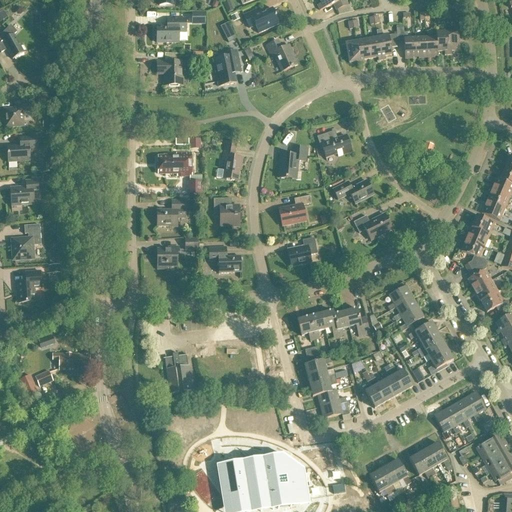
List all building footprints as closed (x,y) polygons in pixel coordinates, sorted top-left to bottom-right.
[(318,0),(321,4),(317,6),(320,11),(334,5),(336,11),(348,6),(345,0),(318,0)] [(229,1),(223,4),(227,14),(233,11),(229,1)] [(259,35),(279,25),(272,9),(261,15),(259,9),(243,16),(249,29),(255,27),(259,35)] [(200,13),(192,13),(192,20),(199,20),(199,23),(205,23),(205,15),(200,15),(200,13)] [(237,14),(231,17),(234,23),(239,20),(237,14)] [(166,28),(156,28),(156,45),(179,45),(178,34),(185,34),(185,20),(166,20),(166,28)] [(232,22),(224,26),(232,42),(240,38),(232,22)] [(20,46),(14,36),(17,33),(10,27),(3,34),(0,35),(0,52),(1,54),(7,50),(13,61),(27,53),(22,45),(20,46)] [(415,39),(408,39),(407,34),(404,34),(403,27),(396,27),(397,40),(404,40),(405,60),(413,59),(413,58),(416,58),(415,39)] [(377,39),(382,61),(385,61),(385,58),(392,56),(391,49),(397,48),(396,36),(388,37),(383,38),(382,31),(376,32),(377,39)] [(458,32),(447,33),(448,55),(452,55),(452,52),(459,52),(458,32)] [(444,56),(448,55),(447,33),(436,33),(436,38),(437,38),(437,53),(444,53),(444,56)] [(419,59),(427,58),(426,38),(415,39),(416,58),(419,57),(419,59)] [(426,38),(427,58),(435,58),(435,57),(438,57),(437,53),(437,38),(436,38),(426,38)] [(377,39),(367,41),(371,60),(377,59),(378,62),(382,61),(377,39)] [(282,74),(298,67),(291,53),(292,53),(289,47),(282,50),(278,41),(266,47),(272,60),(275,58),(282,74)] [(367,41),(356,43),(361,65),(364,64),(364,62),(371,60),(367,41)] [(357,66),(361,65),(356,43),(345,45),(349,64),(356,63),(357,66)] [(248,47),(243,50),(247,58),(252,55),(248,47)] [(234,75),(241,74),(237,52),(226,54),(226,58),(215,61),(217,68),(215,69),(219,88),(236,85),(234,75)] [(163,55),(163,62),(156,62),(156,72),(158,72),(158,76),(164,76),(164,81),(163,81),(163,85),(164,85),(164,87),(181,87),(182,78),(184,78),(184,67),(182,67),(182,64),(177,64),(177,55),(163,55)] [(205,68),(206,57),(191,56),(190,67),(205,68)] [(47,96),(39,96),(40,104),(47,103),(48,103),(47,95),(47,96)] [(22,110),(28,109),(28,102),(14,103),(14,110),(4,111),(6,129),(23,127),(22,110)] [(351,153),(346,136),(335,140),(332,133),(318,138),(325,160),(337,156),(338,158),(351,153)] [(29,152),(37,151),(36,138),(19,139),(20,147),(7,148),(8,164),(30,162),(29,152)] [(190,141),(190,150),(200,150),(200,140),(190,141)] [(243,159),(234,158),(237,144),(224,143),(221,161),(225,162),(224,172),(217,171),(216,179),(222,180),(238,183),(241,168),(242,168),(243,159)] [(429,156),(432,146),(426,144),(422,154),(429,156)] [(306,163),(307,150),(293,148),(292,156),(280,155),(278,179),(296,181),(298,162),(306,163)] [(177,177),(192,177),(192,154),(176,154),(176,156),(164,157),(164,158),(157,158),(158,175),(177,175),(177,177)] [(511,171),(505,169),(500,180),(500,181),(511,185),(511,171)] [(497,179),(491,191),(509,199),(511,192),(511,185),(500,181),(500,180),(497,179)] [(33,195),(39,194),(37,182),(25,182),(26,189),(10,191),(11,206),(33,205),(33,195)] [(355,205),(373,196),(366,182),(351,190),(348,183),(333,191),(338,201),(350,195),(355,205)] [(202,183),(187,183),(187,195),(202,195),(202,183)] [(509,199),(491,191),(486,203),(504,210),(509,199)] [(283,227),(305,223),(302,207),(311,205),(309,197),(294,200),(295,207),(279,211),(283,227)] [(239,228),(238,207),(231,207),(231,200),(213,200),(214,214),(220,214),(220,229),(239,228)] [(177,219),(185,219),(185,202),(172,202),(172,211),(157,211),(157,228),(170,227),(170,228),(177,228),(177,219)] [(499,222),(504,210),(486,203),(481,215),(499,222)] [(329,216),(320,218),(322,226),(332,224),(329,216)] [(357,231),(359,235),(365,231),(371,241),(391,231),(383,216),(369,224),(366,217),(353,224),(357,231)] [(471,229),(489,236),(494,224),(476,217),(471,229)] [(340,223),(334,226),(337,231),(342,228),(340,223)] [(32,247),(41,246),(40,226),(24,227),(25,236),(28,235),(28,240),(12,241),(13,261),(33,260),(32,247)] [(489,236),(471,229),(466,241),(484,248),(489,236)] [(503,236),(509,238),(511,232),(505,230),(503,236)] [(185,239),(185,252),(198,252),(198,239),(185,239)] [(311,263),(309,257),(317,255),(314,239),(302,242),(304,248),(288,252),(291,267),(311,263)] [(484,248),(466,241),(461,253),(473,258),(471,263),(464,267),(468,273),(480,266),(485,268),(487,263),(479,260),(484,248)] [(177,260),(179,260),(179,248),(169,248),(169,250),(157,251),(157,271),(166,270),(166,268),(177,268),(177,260)] [(219,275),(241,274),(240,258),(226,258),(226,248),(209,249),(209,263),(218,262),(219,275)] [(502,262),(511,264),(511,258),(504,256),(504,257),(502,262)] [(511,264),(502,262),(500,268),(511,271),(511,264)] [(50,267),(50,275),(61,274),(60,266),(50,267)] [(480,266),(468,273),(471,279),(467,280),(474,292),(491,282),(484,270),(485,268),(480,266)] [(26,283),(17,283),(18,305),(35,303),(35,290),(41,289),(40,273),(25,274),(26,283)] [(491,282),(474,292),(480,303),(497,293),(491,282)] [(390,312),(396,309),(395,307),(412,297),(406,287),(389,296),(393,305),(387,308),(390,312)] [(503,304),(497,293),(480,303),(486,314),(495,309),(498,315),(510,308),(506,302),(503,304)] [(395,307),(396,309),(399,315),(393,319),(396,323),(402,319),(401,318),(418,308),(412,297),(395,307)] [(407,328),(424,318),(418,308),(401,318),(402,319),(405,326),(399,329),(402,333),(408,330),(407,328)] [(48,310),(39,317),(41,319),(42,321),(51,314),(50,313),(48,310)] [(344,313),(349,329),(355,327),(358,338),(369,336),(365,319),(359,320),(356,310),(344,313)] [(332,312),(320,315),(324,331),(331,329),(334,340),(339,339),(333,316),(332,312)] [(344,313),(333,316),(339,339),(344,338),(342,331),(349,329),(344,313)] [(500,335),(500,334),(511,327),(511,314),(511,315),(495,325),(498,331),(496,333),(497,336),(500,335)] [(27,315),(28,323),(40,323),(40,318),(36,318),(36,315),(27,315)] [(320,315),(309,318),(315,341),(319,340),(318,333),(324,331),(320,315)] [(310,342),(315,341),(309,318),(297,321),(301,337),(308,335),(310,342)] [(417,337),(420,343),(437,333),(431,323),(408,337),(411,341),(417,337)] [(379,324),(373,327),(376,333),(382,330),(379,324)] [(501,342),(503,345),(511,340),(511,327),(500,334),(500,335),(504,340),(501,342)] [(442,342),(437,333),(420,343),(423,348),(417,352),(419,356),(442,342)] [(389,340),(384,343),(388,349),(392,347),(389,340)] [(511,340),(503,345),(504,349),(507,347),(511,353),(511,352),(511,340)] [(448,352),(442,342),(419,356),(421,360),(427,356),(430,362),(448,352)] [(316,348),(305,351),(307,359),(318,356),(316,348)] [(448,352),(430,362),(433,367),(427,370),(430,375),(453,361),(448,352)] [(166,370),(169,395),(177,394),(177,399),(185,398),(185,393),(192,392),(186,357),(188,357),(188,356),(178,357),(178,354),(172,355),(172,358),(163,360),(164,360),(166,370)] [(86,355),(59,355),(52,355),(52,362),(59,362),(59,371),(86,371),(86,368),(89,368),(89,358),(86,358),(86,355)] [(304,366),(307,377),(326,372),(324,366),(331,364),(330,360),(304,366)] [(394,368),(389,370),(403,394),(412,388),(403,371),(397,374),(394,368)] [(383,382),(393,399),(403,394),(389,370),(386,373),(389,379),(383,382)] [(53,383),(48,372),(35,378),(39,389),(53,383)] [(327,378),(326,372),(307,377),(309,388),(335,381),(334,376),(327,378)] [(28,404),(31,403),(28,396),(37,392),(30,377),(18,382),(28,404)] [(384,404),(393,399),(383,382),(378,385),(375,379),(370,381),(384,404)] [(331,393),(330,387),(336,385),(335,381),(309,388),(312,398),(317,397),(331,393)] [(384,404),(370,381),(367,383),(370,389),(364,393),(374,410),(384,404)] [(336,392),(331,393),(317,397),(320,409),(339,404),(339,406),(346,404),(345,399),(338,401),(336,392)] [(477,415),(485,411),(476,393),(465,399),(475,417),(473,418),(476,424),(480,421),(477,415)] [(465,399),(455,405),(464,423),(462,424),(466,430),(470,427),(467,421),(473,418),(475,417),(465,399)] [(348,411),(346,404),(339,406),(339,404),(320,409),(323,420),(341,416),(342,417),(349,415),(348,411)] [(464,423),(455,405),(444,411),(454,429),(452,430),(455,436),(460,433),(456,427),(462,424),(464,423)] [(446,433),(452,430),(454,429),(444,411),(433,417),(443,434),(441,435),(445,442),(449,439),(446,433)] [(505,444),(504,442),(500,444),(496,438),(497,438),(496,437),(475,450),(476,450),(481,458),(505,444)] [(279,444),(188,457),(195,511),(211,511),(285,501),(279,444)] [(437,444),(427,450),(437,467),(443,464),(446,470),(450,467),(437,444)] [(481,458),(485,466),(506,455),(503,449),(506,447),(505,444),(481,458)] [(418,455),(431,478),(435,476),(432,470),(437,467),(427,450),(418,455)] [(431,478),(418,455),(408,460),(418,478),(424,474),(427,481),(431,478)] [(506,455),(485,466),(490,475),(511,462),(511,458),(509,461),(506,455)] [(397,461),(388,467),(398,484),(403,481),(406,487),(411,484),(397,461)] [(511,462),(490,475),(495,483),(497,482),(499,487),(511,480),(509,475),(511,473),(511,462)] [(378,472),(392,495),(396,493),(392,487),(398,484),(388,467),(378,472)] [(392,495),(378,472),(369,477),(379,495),(384,491),(388,497),(392,495)] [(501,501),(500,510),(511,511),(511,495),(503,495),(503,501),(501,500),(501,501)] [(459,510),(458,504),(457,498),(449,500),(452,511),(459,510)]
